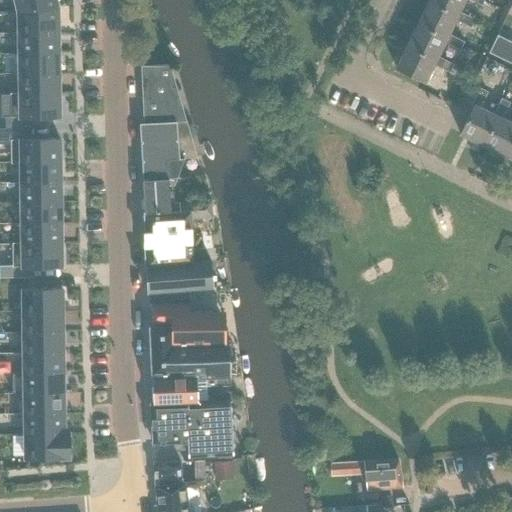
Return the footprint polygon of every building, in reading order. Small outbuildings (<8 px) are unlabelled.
[(55,0),(15,0),(18,13),(58,8),(55,0)] [(483,0),(428,0),(428,1),(473,23),(473,22),(475,19),(459,12),(464,0),(470,0),(482,5),(484,0),(483,0)] [(473,23),(428,1),(418,23),(462,45),(464,42),(448,34),(455,20),(485,35),(488,29),(473,22),(473,23)] [(58,8),(18,13),(19,33),(58,32),(58,8)] [(460,50),(462,45),(418,23),(407,46),(452,67),(453,64),(437,56),(444,42),(460,50)] [(58,32),(19,33),(19,53),(58,53),(58,32)] [(511,64),(511,41),(497,34),(488,52),(511,64)] [(486,41),(478,37),(472,48),(481,52),(486,41)] [(449,72),(452,67),(407,46),(396,69),(425,83),(433,65),(449,72)] [(58,53),(19,53),(19,74),(59,73),(58,53)] [(168,203),(170,203),(171,203),(171,192),(168,192),(167,186),(174,185),(181,158),(196,157),(170,65),(141,66),(143,124),(141,124),(144,181),(142,181),(144,213),(169,212),(168,203)] [(20,93),(10,93),(10,95),(59,94),(59,73),(19,74),(20,93)] [(483,145),(504,100),(501,99),(493,114),(480,108),(487,92),(479,88),(471,105),(473,106),(460,134),(483,145)] [(59,94),(10,95),(10,117),(59,116),(59,94)] [(505,156),(511,141),(511,123),(502,119),(509,103),(504,100),(483,145),(505,156)] [(60,139),(11,140),(11,163),(60,162),(60,139)] [(60,162),(11,163),(11,164),(21,163),(21,183),(60,182),(60,162)] [(60,182),(21,183),(21,203),(61,203),(60,182)] [(211,261),(192,263),(191,219),(213,217),(211,200),(171,203),(170,203),(171,212),(169,212),(144,213),(146,266),(148,292),(214,287),(211,261)] [(61,203),(21,203),(22,224),(61,223),(61,203)] [(22,243),(12,243),(12,244),(61,243),(61,223),(22,224),(22,243)] [(61,243),(12,244),(13,267),(62,266),(61,243)] [(62,289),(22,289),(23,312),(62,311),(62,289)] [(190,304),(151,305),(151,327),(172,326),(173,344),(224,343),(224,323),(214,323),(214,312),(191,312),(190,304)] [(62,311),(23,312),(23,333),(63,332),(62,311)] [(151,327),(150,327),(152,378),(175,376),(229,375),(230,375),(229,342),(224,343),(173,344),(172,326),(151,327)] [(63,332),(23,333),(23,353),(63,353),(63,332)] [(63,353),(23,353),(24,374),(63,373),(63,353)] [(63,373),(24,374),(24,394),(64,393),(63,373)] [(175,376),(152,378),(154,403),(208,400),(207,386),(218,386),(218,378),(229,378),(229,375),(175,376)] [(64,393),(24,394),(24,414),(64,413),(64,393)] [(208,400),(154,403),(154,404),(151,404),(153,444),(188,442),(188,457),(234,454),(230,400),(208,402),(208,400)] [(64,413),(24,414),(25,434),(69,434),(69,433),(64,433),(64,413)] [(69,434),(25,434),(25,458),(69,458),(69,434)] [(368,490),(402,487),(398,459),(365,462),(332,465),(331,476),(366,473),(368,490)] [(195,482),(205,480),(205,461),(194,461),(195,482)] [(235,480),(234,461),(214,462),(215,481),(235,480)] [(154,463),(155,486),(181,485),(181,484),(180,462),(154,463)] [(187,511),(184,485),(181,485),(155,486),(158,511),(187,511)] [(393,495),(392,495),(379,496),(380,507),(394,506),(393,495)]
